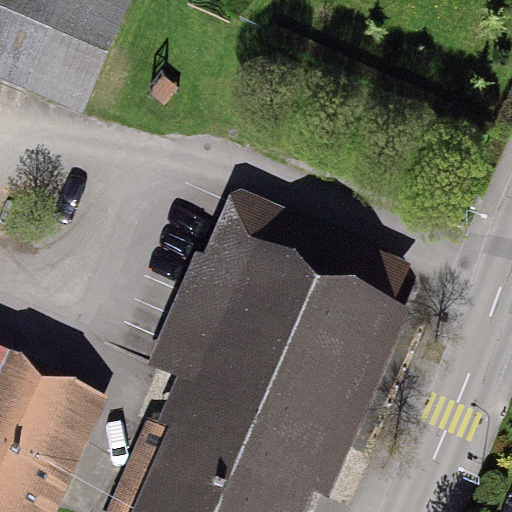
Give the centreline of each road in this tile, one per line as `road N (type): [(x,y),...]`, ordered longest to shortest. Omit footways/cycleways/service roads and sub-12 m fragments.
road 1 (track): [(0,129),(166,154),(276,183),(510,285)]
road 2 (primary): [(412,511),(489,333)]
